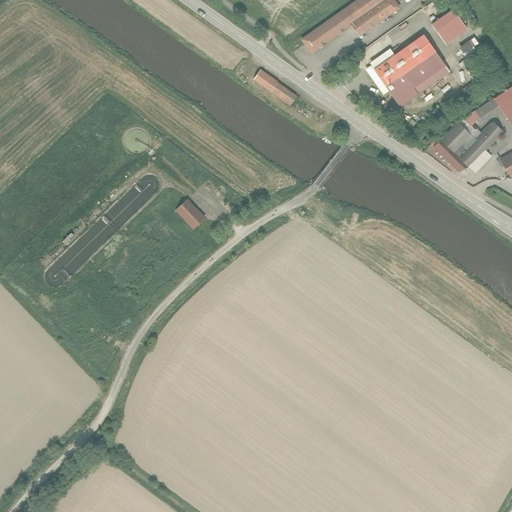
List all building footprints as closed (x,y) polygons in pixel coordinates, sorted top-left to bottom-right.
[(344,0),(292,37),(301,49),(341,21),(350,32),(391,3),(388,0),(344,0)] [(458,28),(444,7),(423,22),(437,43),(458,28)] [(385,53),(381,47),(360,61),(365,67),(364,67),(391,105),(442,70),(415,32),(385,53)] [(251,66),(245,77),(304,120),(316,114),(251,66)] [(511,126),(511,78),(485,96),(507,130),(511,126)] [(462,131),(452,121),(435,139),(432,136),(423,146),(451,172),(455,168),(459,164),(460,165),(495,129),(485,120),(467,138),(462,132),(462,131)] [(511,145),(490,157),(500,176),(511,169),(511,145)] [(197,215),(179,195),(166,207),(184,227),(197,215)]
